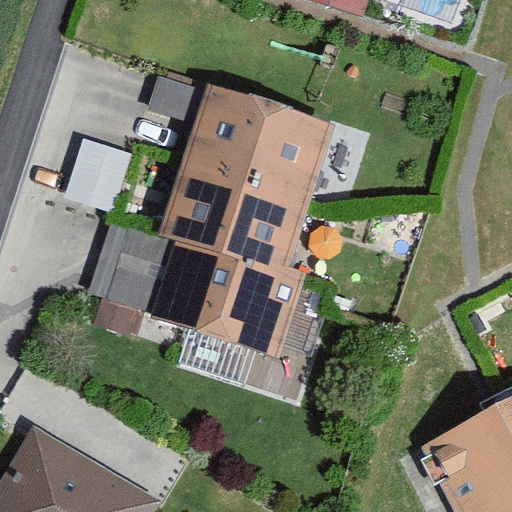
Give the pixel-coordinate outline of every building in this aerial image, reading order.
[(300,0),(300,3),(369,12),(370,0),(300,0)] [(158,77),(148,109),(194,123),(204,91),(158,77)] [(249,96),(206,83),(204,91),(194,123),(161,233),(175,237),(290,271),(334,122),(293,110),(294,106),(250,93),(249,96)] [(65,194),(114,209),(133,151),(84,136),(65,194)] [(110,224),(89,294),(152,313),(173,243),(110,224)] [(290,271),(175,237),(173,243),(152,313),(151,318),(280,357),(304,276),(290,271)] [(511,511),(511,397),(438,434),(476,511),(511,511)] [(152,511),(162,496),(35,422),(0,482),(0,511),(152,511)]
